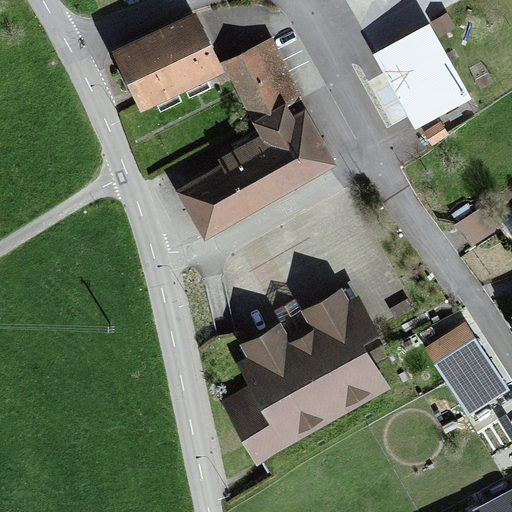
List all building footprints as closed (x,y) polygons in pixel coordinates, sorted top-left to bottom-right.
[(207,75),(224,67),(195,6),(112,45),(141,106),(156,99),(160,107),(182,97),(178,89),(185,85),(189,92),(210,82),(207,75)] [(376,55),(415,126),(468,98),(429,26),(376,55)] [(286,99),(288,103),(302,95),(269,33),(221,59),(252,117),(286,99)] [(292,111),(288,103),(286,99),(252,117),(260,132),(217,154),(221,161),(175,185),(197,225),(337,163),(306,104),(292,111)] [(447,134),(440,123),(425,133),(432,144),(447,134)] [(497,227),(481,204),(455,223),(471,246),(497,227)] [(511,211),(501,220),(511,233),(511,211)] [(280,318),(239,341),(246,354),(236,360),(249,382),(221,397),(257,461),(391,387),(363,338),(380,328),(358,290),(349,296),(341,283),(300,306),(306,316),(308,320),(287,331),(280,318)] [(507,390),(475,340),(437,365),(469,414),(507,390)] [(511,511),(511,491),(473,511),(511,511)]
